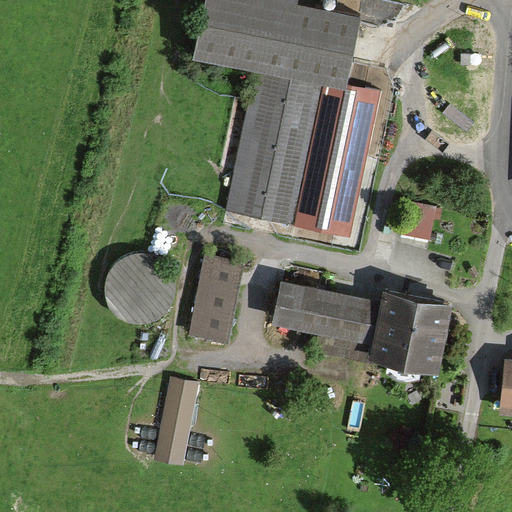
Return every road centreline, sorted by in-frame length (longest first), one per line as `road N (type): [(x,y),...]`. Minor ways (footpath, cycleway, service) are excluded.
road 1 (track): [(506,216),(456,511)]
road 2 (unknown): [(468,0),(431,29),(421,54),(411,155),(501,175)]
road 3 (unclassified): [(511,18),(500,128),(511,219)]
